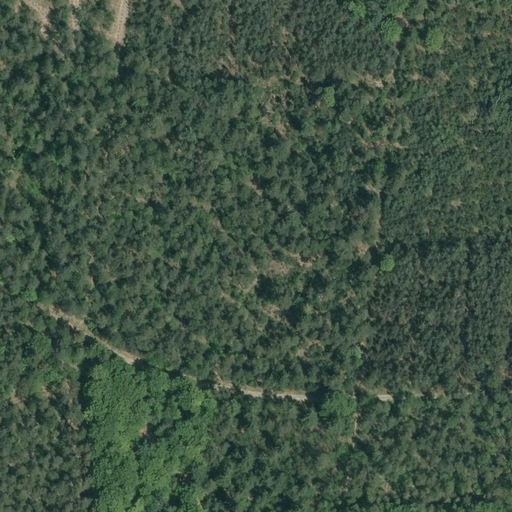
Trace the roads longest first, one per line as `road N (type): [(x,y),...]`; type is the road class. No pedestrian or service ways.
road 1 (track): [(352,397),(282,399),(213,385),(0,296)]
road 2 (track): [(511,393),(352,397),(337,511)]
